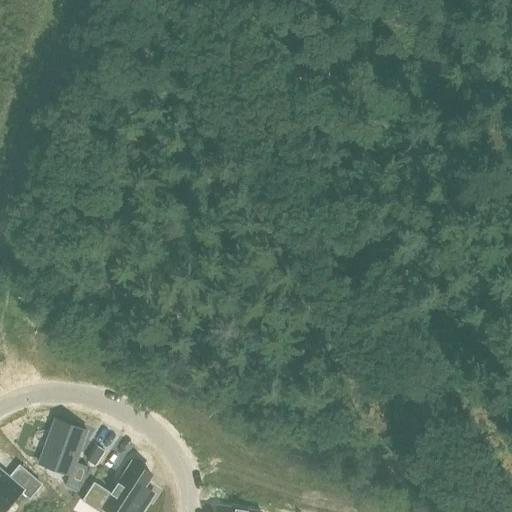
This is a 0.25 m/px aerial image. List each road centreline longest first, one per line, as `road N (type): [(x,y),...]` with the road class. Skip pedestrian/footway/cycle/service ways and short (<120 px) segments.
road 1 (track): [(479,511),(210,0)]
road 2 (residential): [(0,407),(61,393),(132,417),(173,456),(188,511)]
